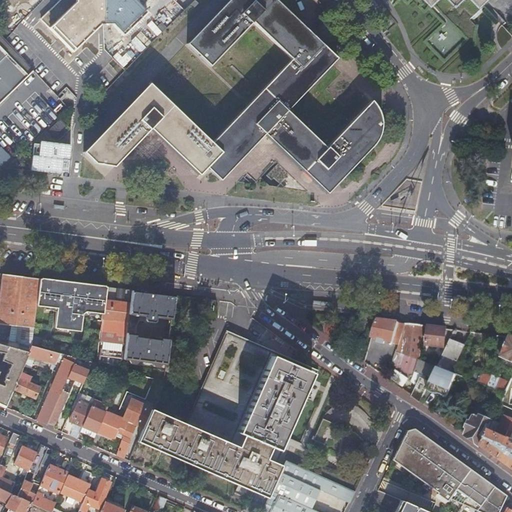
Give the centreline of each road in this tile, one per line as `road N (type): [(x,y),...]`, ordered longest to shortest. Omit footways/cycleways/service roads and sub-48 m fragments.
road 1 (residential): [(218,511),(0,417)]
road 2 (tertiary): [(240,269),(269,310),(404,408)]
road 3 (residential): [(0,262),(159,284),(180,262)]
road 4 (primary): [(417,250),(324,239),(230,240)]
road 5 (primary): [(240,269),(288,257),(400,265),(417,250)]
road 6 (primary): [(240,269),(397,287)]
road 7 (residential): [(424,100),(413,157),(348,225)]
road 8 (residential): [(397,287),(409,315),(511,327)]
road 9 (tertiary): [(404,408),(511,483)]
road 10 (unclassified): [(424,100),(345,0)]
